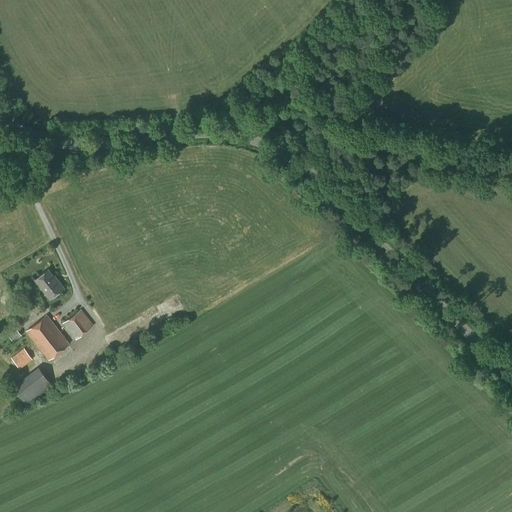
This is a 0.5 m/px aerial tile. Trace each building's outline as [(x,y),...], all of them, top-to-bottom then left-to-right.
[(56,282),(47,270),(35,280),(49,299),(63,288),(57,281),(56,282)] [(75,340),(93,326),(80,309),(62,323),(75,340)] [(48,361),(69,344),(47,315),(25,331),(48,361)] [(23,332),(14,339),(17,344),(26,337),(23,332)] [(32,359),(23,348),(11,358),(19,369),(32,359)] [(27,406),(52,386),(37,367),(12,387),(27,406)]
